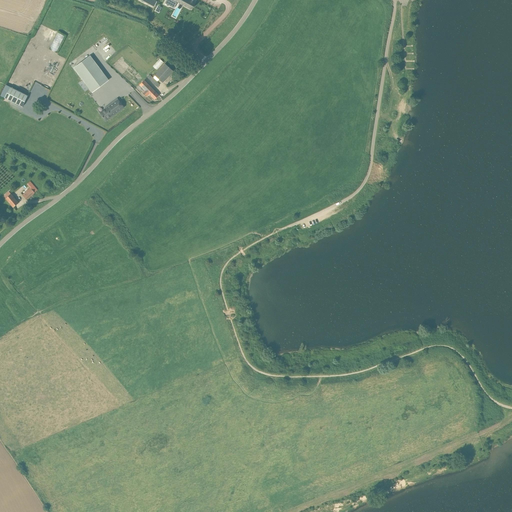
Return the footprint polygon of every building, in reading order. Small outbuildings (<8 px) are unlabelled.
[(173,0),(177,2),(191,9),(191,8),(194,2),(193,1),(193,0),(192,0),(188,0),(189,0),(188,1),(187,0),(186,0),(173,0)] [(57,32),(50,49),(58,52),(64,35),(57,32)] [(90,55),(74,68),(83,80),(81,81),(79,83),(85,91),(88,89),(89,88),(92,92),(109,80),(95,62),(90,55)] [(157,69),(164,62),(159,58),(153,66),(157,69)] [(173,71),(165,63),(154,75),(162,82),(173,71)] [(159,84),(150,75),(147,77),(157,87),(159,84)] [(144,80),(137,87),(146,97),(149,94),(154,100),(159,95),(144,80)] [(10,86),(4,98),(22,107),(28,95),(10,86)] [(106,107),(107,108),(100,113),(105,120),(123,106),(117,98),(106,107)] [(26,199),(37,190),(33,185),(22,195),(26,199)] [(11,194),(5,198),(13,207),(18,203),(11,194)]
